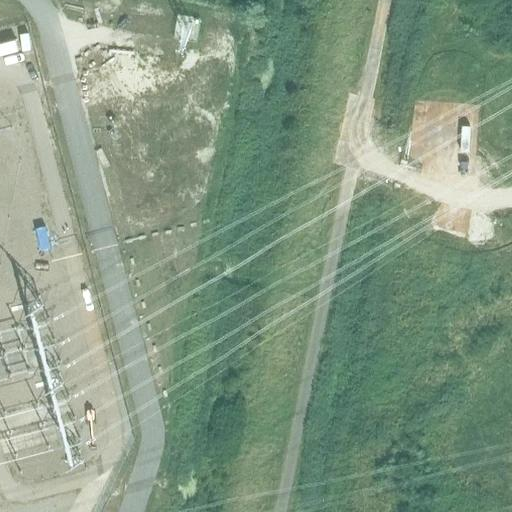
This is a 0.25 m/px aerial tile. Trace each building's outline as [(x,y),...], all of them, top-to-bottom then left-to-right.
[(218,48),(222,17),(198,14),(194,45),(218,48)] [(199,101),(205,64),(181,61),(176,97),(199,101)] [(171,125),(195,126),(195,115),(171,114),(171,125)] [(195,180),(195,173),(171,171),(171,178),(195,180)] [(154,218),(156,242),(180,240),(178,216),(154,218)]
